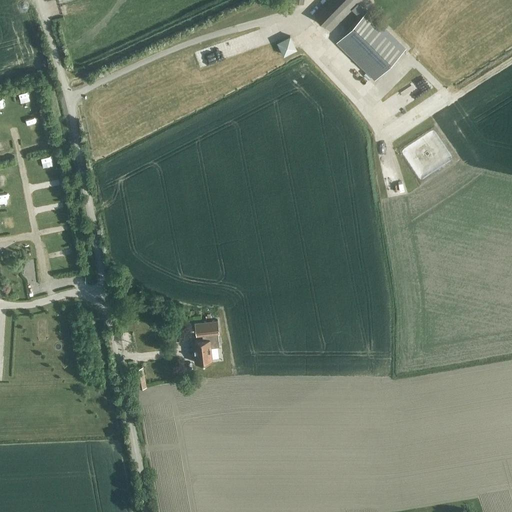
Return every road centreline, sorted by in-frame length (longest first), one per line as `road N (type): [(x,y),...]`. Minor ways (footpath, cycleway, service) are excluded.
road 1 (unclassified): [(146,511),(68,98)]
road 2 (unclassified): [(68,98),(176,47),(276,18)]
